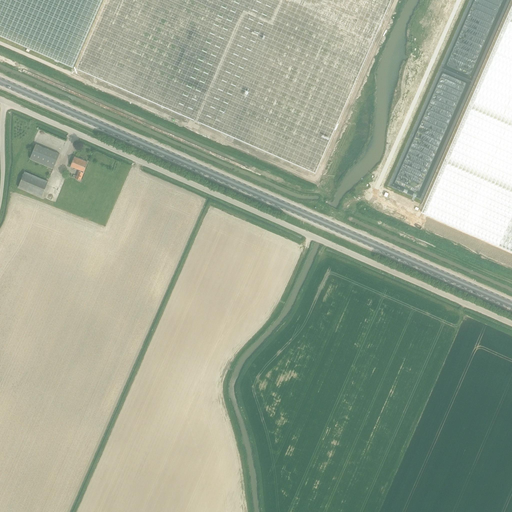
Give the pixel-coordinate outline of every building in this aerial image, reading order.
[(0,0),(0,35),(73,67),(102,0),(0,0)] [(30,159),(35,161),(54,169),(60,154),(36,144),(30,159)] [(84,171),(86,167),(88,162),(75,157),(71,166),(84,171)] [(81,180),(84,173),(79,171),(77,176),(74,175),(73,177),(81,180)] [(42,197),(44,192),(48,182),(25,172),(18,187),(42,197)]
